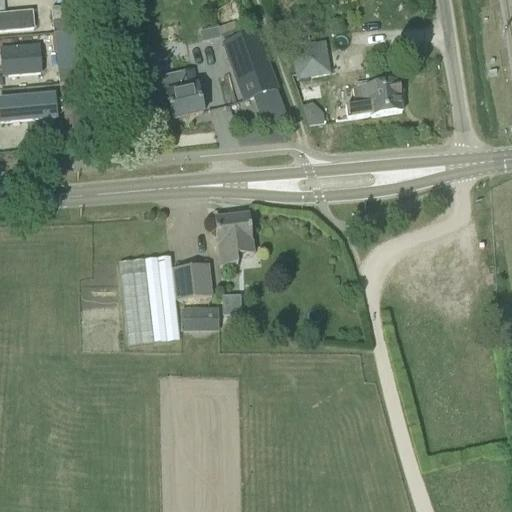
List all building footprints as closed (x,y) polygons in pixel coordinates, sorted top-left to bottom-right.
[(310,6),(298,9),(302,22),(313,19),(310,6)] [(73,34),(70,9),(51,11),(54,36),(73,34)] [(0,42),(32,40),(30,17),(0,19),(0,42)] [(55,37),(57,72),(74,72),(73,36),(55,37)] [(275,93),(255,36),(223,48),(243,105),(275,93)] [(0,71),(35,68),(32,41),(0,44),(0,71)] [(330,77),(324,44),(291,50),(296,78),(309,76),(310,81),(330,77)] [(172,123),(202,116),(196,88),(192,71),(175,76),(175,78),(155,82),(161,110),(169,109),(172,123)] [(79,85),(77,74),(58,76),(59,87),(79,85)] [(149,101),(158,99),(155,82),(146,84),(149,101)] [(402,89),(399,87),(397,87),(397,85),(352,91),(354,109),(345,111),(346,123),(370,120),(370,121),(401,116),(399,100),(401,100),(403,97),(402,89)] [(309,128),(323,125),(322,116),(311,106),(302,110),(309,128)] [(0,136),(60,132),(59,119),(0,122),(0,136)] [(85,146),(84,135),(64,137),(66,148),(85,146)] [(220,271),(237,269),(236,260),(253,258),(248,219),(214,223),(220,271)] [(175,305),(211,300),(207,269),(172,273),(170,262),(119,268),(128,350),(180,345),(175,305)] [(222,319),(241,318),(240,298),(221,299),(222,319)] [(185,334),(217,334),(217,311),(185,312),(185,334)]
